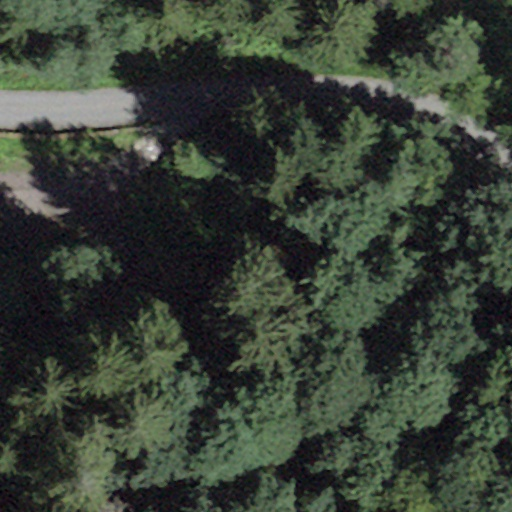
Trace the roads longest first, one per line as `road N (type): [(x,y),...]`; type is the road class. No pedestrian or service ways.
road 1 (unclassified): [(511,162),(449,119),(335,94),(0,96)]
road 2 (track): [(306,511),(178,357),(119,256),(113,218),(121,178),(186,100)]
